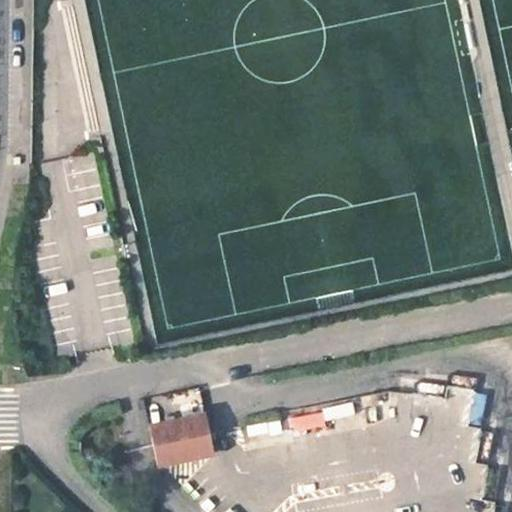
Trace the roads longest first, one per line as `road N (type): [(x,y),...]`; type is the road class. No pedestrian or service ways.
road 1 (residential): [(8,417),(124,382),(511,307)]
road 2 (residential): [(106,511),(8,417)]
